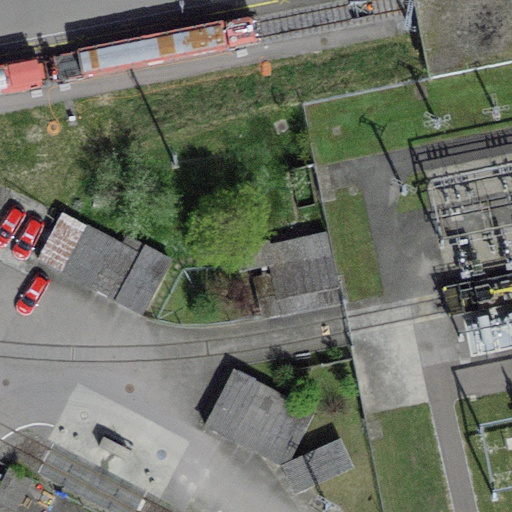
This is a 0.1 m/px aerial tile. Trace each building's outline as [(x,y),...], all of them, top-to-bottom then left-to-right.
[(511,0),(415,0),(431,78),(511,61),(511,0)] [(140,255),(61,214),(37,260),(142,315),(170,262),(144,248),(140,255)] [(265,317),(339,303),(326,234),(239,251),(242,266),(255,264),(265,317)] [(204,425),(279,464),(307,411),(232,371),(204,425)] [(337,441),(280,465),(292,493),(349,469),(337,441)]
